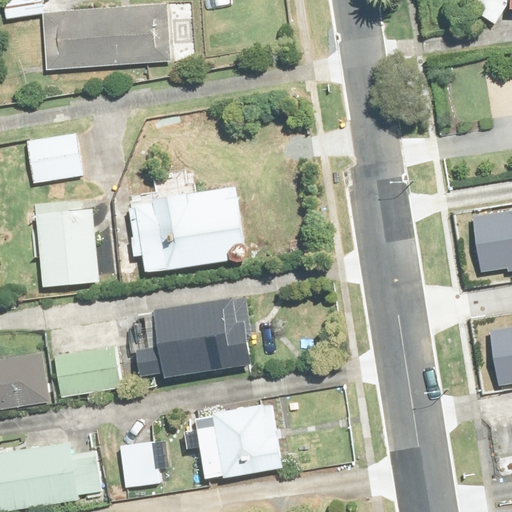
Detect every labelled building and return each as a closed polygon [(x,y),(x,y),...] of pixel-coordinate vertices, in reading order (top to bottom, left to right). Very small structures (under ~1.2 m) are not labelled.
[(42,0),(3,0),(6,19),(44,15),(42,0)] [(469,0),(468,2),(496,21),(510,0),(469,0)] [(46,15),(49,68),(172,60),(169,7),(46,15)] [(30,142),(36,181),(83,174),(78,135),(30,142)] [(112,239),(117,274),(147,269),(148,274),(248,258),(243,227),(264,224),(259,193),(238,197),(236,188),(158,201),(158,205),(132,209),(136,235),(112,239)] [(103,282),(95,210),(81,211),(80,205),(39,209),(48,288),(103,282)] [(286,245),(286,214),(267,214),(267,245),(286,245)] [(159,317),(148,318),(151,347),(163,345),(168,379),(254,368),(245,299),(159,310),(159,317)] [(58,358),(64,398),(123,389),(117,348),(58,358)] [(0,410),(52,403),(46,356),(0,361),(0,410)] [(275,408),(198,419),(207,480),(284,468),(275,408)] [(123,447),(127,487),(162,483),(160,469),(172,468),(169,442),(123,447)] [(80,495),(106,491),(100,453),(74,457),(73,444),(0,455),(0,511),(80,499),(80,495)]
